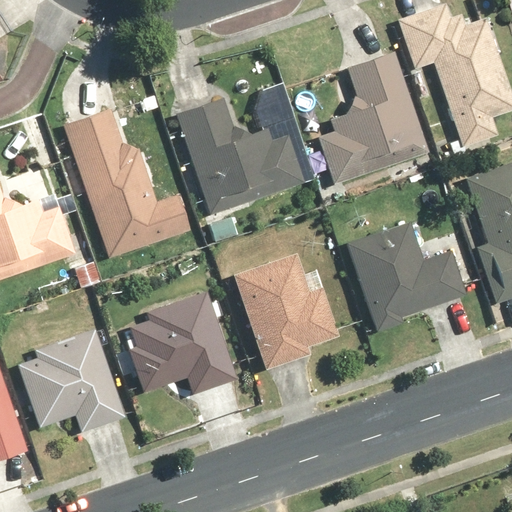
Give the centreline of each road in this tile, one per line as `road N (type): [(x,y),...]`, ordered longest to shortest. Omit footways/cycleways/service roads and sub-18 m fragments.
road 1 (tertiary): [(147,511),(511,387)]
road 2 (residential): [(91,0),(135,13),(194,11),(228,0)]
